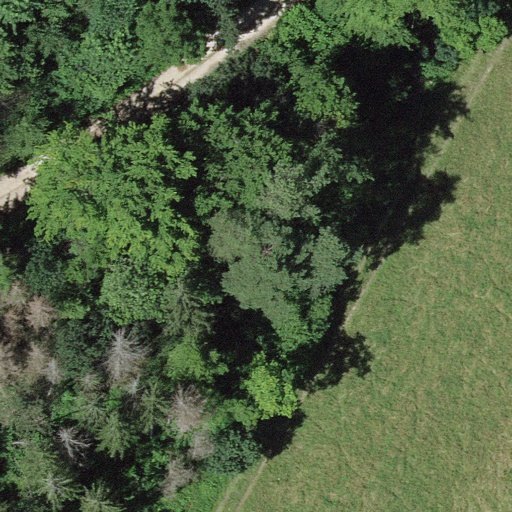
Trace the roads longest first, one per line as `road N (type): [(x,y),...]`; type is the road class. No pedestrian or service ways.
road 1 (track): [(511,29),(402,206),(233,511)]
road 2 (track): [(0,184),(269,0)]
